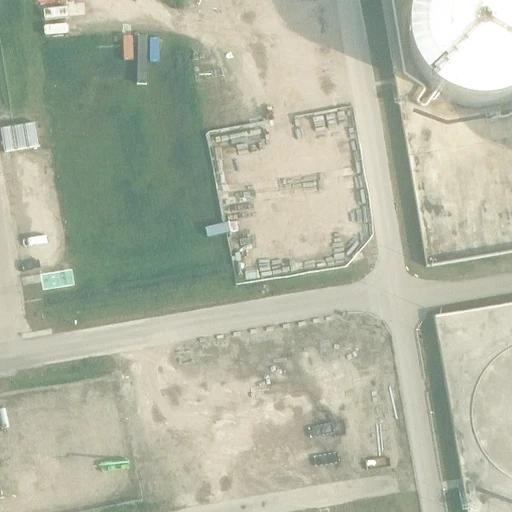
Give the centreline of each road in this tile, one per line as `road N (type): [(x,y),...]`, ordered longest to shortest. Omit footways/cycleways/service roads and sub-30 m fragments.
road 1 (unknown): [(158,334),(228,511)]
road 2 (unknown): [(52,494),(103,481),(108,378)]
road 3 (unknown): [(172,0),(201,8),(299,5)]
